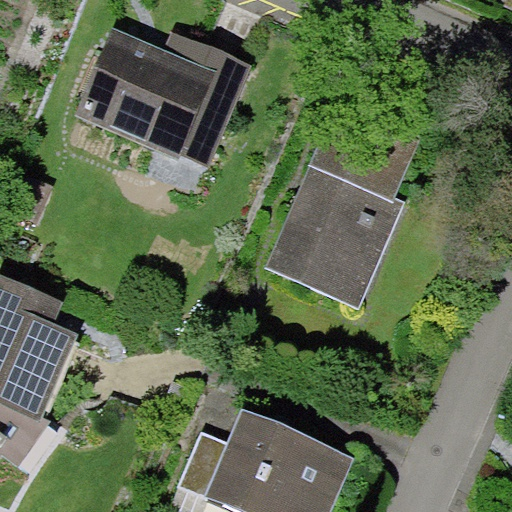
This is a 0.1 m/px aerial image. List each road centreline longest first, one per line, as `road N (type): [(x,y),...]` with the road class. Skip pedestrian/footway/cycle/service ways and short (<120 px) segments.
road 1 (residential): [(416,511),(511,301)]
road 2 (residential): [(511,69),(351,0)]
